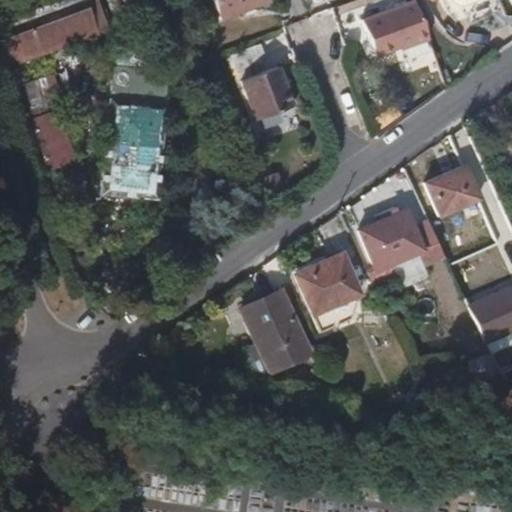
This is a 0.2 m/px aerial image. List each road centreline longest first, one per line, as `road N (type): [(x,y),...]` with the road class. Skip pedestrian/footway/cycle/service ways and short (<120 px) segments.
road 1 (residential): [(511,66),(105,350),(51,370)]
road 2 (residential): [(0,202),(51,370)]
road 3 (residential): [(51,370),(25,395),(14,421),(19,511)]
road 4 (unknown): [(364,169),(315,34)]
